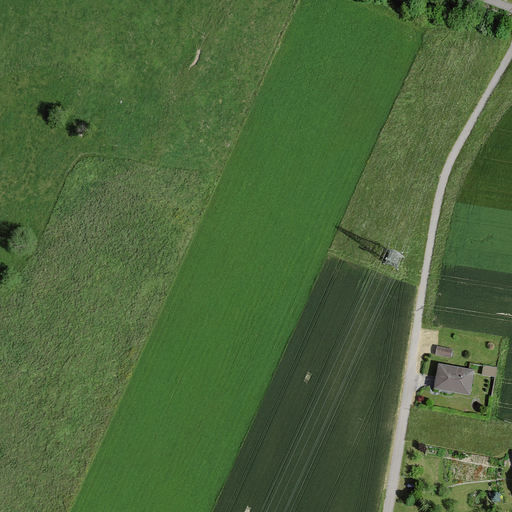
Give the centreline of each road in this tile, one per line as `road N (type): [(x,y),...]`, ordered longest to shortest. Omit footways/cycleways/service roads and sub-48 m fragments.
road 1 (motorway): [(226,511),(381,202),(494,0)]
road 2 (motorway): [(454,0),(350,188),(190,511)]
road 3 (residential): [(511,51),(445,173),(388,511)]
